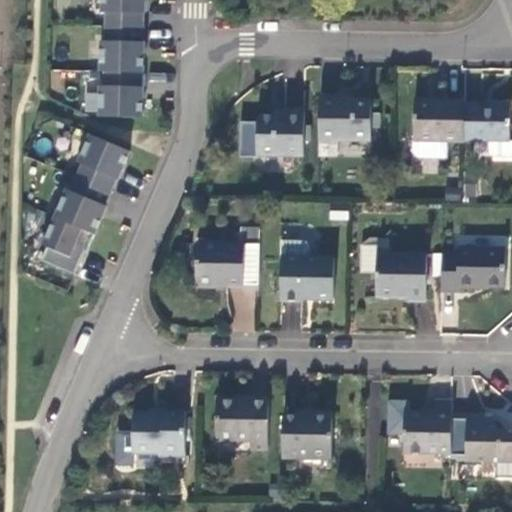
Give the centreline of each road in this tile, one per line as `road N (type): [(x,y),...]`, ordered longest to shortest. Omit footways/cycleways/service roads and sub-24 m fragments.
road 1 (residential): [(110,335),(175,360),(511,364)]
road 2 (residential): [(198,71),(219,49),(245,45),(452,47),(501,25)]
road 3 (residential): [(110,335),(185,153),(198,71)]
road 4 (residential): [(39,511),(110,335)]
